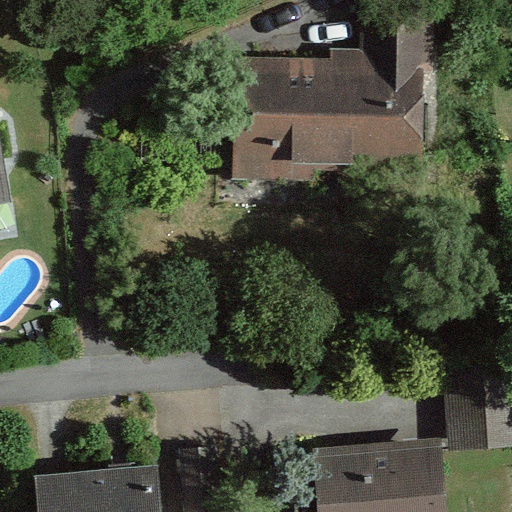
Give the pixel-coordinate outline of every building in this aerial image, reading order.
[(245,56),(248,173),(443,168),(439,3),(372,4),(373,53),(245,56)] [(0,77),(0,239),(23,236),(0,77)] [(511,456),(511,368),(452,370),(454,458),(511,456)] [(320,465),(323,511),(447,511),(443,455),(320,465)] [(221,511),(219,462),(183,464),(185,511),(221,511)] [(165,511),(164,472),(39,478),(40,511),(165,511)]
